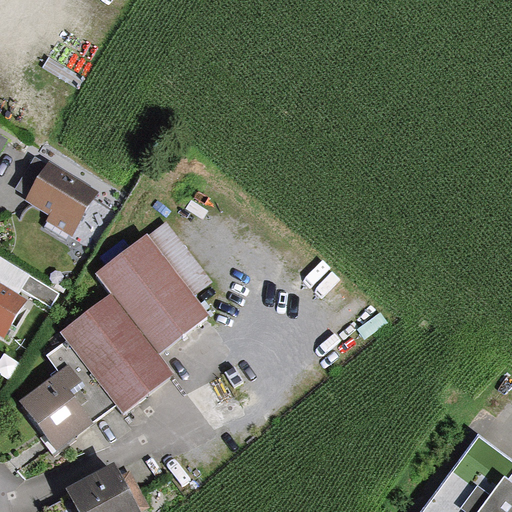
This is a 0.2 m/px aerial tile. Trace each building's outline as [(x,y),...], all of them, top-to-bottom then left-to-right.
[(101,207),(34,169),(17,198),(35,208),(32,214),(82,242),(101,207)] [(115,312),(67,348),(127,426),(175,389),(160,369),(210,331),(148,250),(97,289),(115,312)] [(57,302),(28,285),(19,300),(48,317),(57,302)] [(29,312),(0,296),(0,342),(10,347),(29,312)] [(86,405),(71,382),(22,414),(56,465),(95,439),(77,411),(86,405)] [(511,511),(511,475),(484,455),(441,511),(511,511)] [(129,511),(114,483),(67,507),(69,511),(129,511)]
